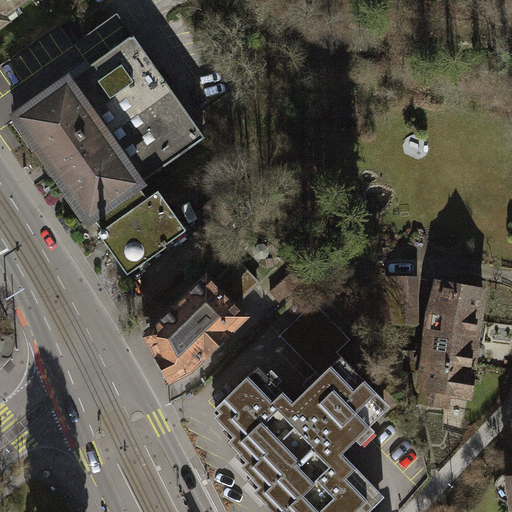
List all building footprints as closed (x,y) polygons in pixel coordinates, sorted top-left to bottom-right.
[(0,0),(0,26),(6,22),(1,15),(22,0),(0,0)] [(96,29),(111,51),(133,36),(118,14),(96,29)] [(67,82),(139,185),(205,139),(133,36),(111,51),(67,82)] [(89,220),(94,216),(138,186),(139,185),(67,82),(17,117),(89,220)] [(148,199),(138,186),(94,216),(103,230),(99,233),(103,240),(109,236),(116,246),(111,250),(128,274),(167,247),(166,246),(186,231),(159,192),(148,199)] [(217,198),(199,215),(216,233),(235,216),(217,198)] [(235,261),(212,284),(233,305),(256,283),(235,261)] [(301,280),(292,271),(269,292),(279,302),(301,280)] [(415,276),(397,276),(397,323),(415,323),(415,276)] [(212,284),(206,278),(204,280),(197,282),(191,288),(190,292),(173,309),(168,310),(163,315),(163,318),(152,328),(148,329),(145,332),(144,337),(146,341),(150,341),(171,380),(193,366),(244,316),(233,305),(212,284)] [(479,320),(484,288),(439,282),(433,310),(428,343),(453,347),(457,317),(479,320)] [(279,335),(320,376),(340,356),(336,351),(349,338),(313,302),(279,335)] [(471,370),(479,320),(457,317),(453,347),(428,343),(425,363),(471,370)] [(375,391),(340,356),(320,376),(294,402),(259,366),(216,409),(232,424),(227,430),(244,447),(237,453),(257,473),(252,479),(271,499),(265,505),(271,511),(352,511),(356,509),(359,511),(368,511),(384,496),(341,453),(383,411),(369,397),(375,391)] [(467,396),(471,370),(425,363),(419,401),(444,405),(446,393),(467,396)]
